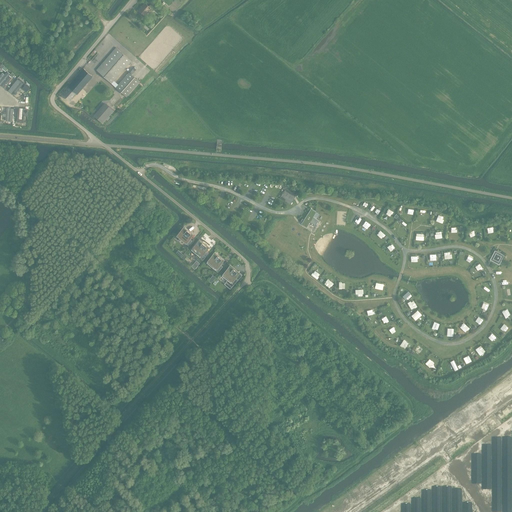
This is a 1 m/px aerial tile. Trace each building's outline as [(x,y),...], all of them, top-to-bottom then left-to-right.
[(152,11),(155,8),(151,4),(149,6),(145,3),(138,11),(144,16),(150,9),(152,11)] [(111,84),(131,61),(116,48),(96,70),(111,84)] [(77,95),(93,77),(83,68),(68,86),(69,87),(63,95),(70,101),(76,94),(77,95)] [(0,75),(0,79),(1,80),(0,80),(0,84),(3,87),(11,78),(9,76),(10,75),(10,74),(7,72),(5,75),(2,73),(0,75)] [(126,97),(140,82),(129,73),(116,88),(126,97)] [(17,78),(9,91),(16,95),(23,82),(17,78)] [(27,92),(31,86),(26,83),(22,88),(27,92)] [(106,104),(95,117),(102,124),(114,111),(106,104)] [(24,122),(24,115),(28,116),(29,108),(18,107),(18,122),(24,122)] [(13,109),(7,108),(5,121),(12,121),(13,109)] [(296,195),(286,189),(280,198),(290,204),(292,202),(291,202),(294,197),(295,197),(296,195)] [(310,222),(315,225),(318,220),(313,217),(316,212),(311,209),(301,224),(306,227),(310,222)] [(181,231),(177,236),(188,245),(192,241),(189,239),(193,234),(187,229),(186,230),(184,228),(181,231)] [(382,239),(386,235),(381,230),(377,234),(382,239)] [(196,244),(191,250),(203,259),(207,254),(205,251),(208,247),(202,242),(202,243),(199,241),(196,244)] [(501,256),(496,253),(493,259),(498,262),(501,256)] [(211,257),(207,263),(218,272),(223,267),(220,264),(224,260),(218,255),(217,256),(214,254),(211,257)] [(231,265),(223,275),(232,282),(231,284),(234,285),(238,280),(236,278),(240,273),(231,265)] [(317,279),(321,274),(315,270),(312,275),(317,279)] [(328,279),(325,284),(331,288),(334,283),(328,279)] [(412,308),(417,306),(414,300),(409,303),(412,308)] [(503,311),(505,318),(511,315),(508,309),(503,311)] [(412,315),(416,320),(422,314),(418,310),(412,315)] [(466,332),(470,328),(465,322),(460,327),(466,332)] [(404,339),(400,345),(406,348),(409,342),(404,339)] [(415,351),(420,354),(424,348),(419,345),(415,351)] [(481,355),(486,351),(481,345),(476,349),(481,355)] [(426,363),(430,367),(435,363),(430,358),(426,363)]
